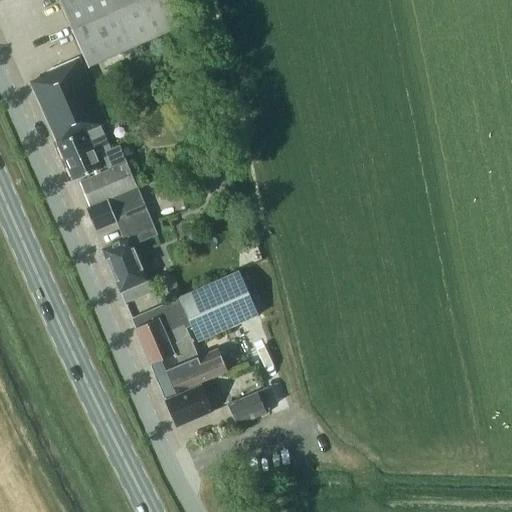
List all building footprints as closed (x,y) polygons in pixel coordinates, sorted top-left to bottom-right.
[(170,0),(58,0),(86,61),(80,64),(82,68),(87,65),(88,66),(182,25),(170,0)] [(29,83),(71,177),(73,180),(100,168),(94,155),(109,148),(99,126),(106,123),(82,68),(80,64),(78,58),(46,72),(47,75),(29,83)] [(108,171),(93,177),(79,183),(89,206),(136,186),(118,145),(101,153),(108,171)] [(86,209),(95,231),(146,210),(137,188),(86,209)] [(135,229),(137,234),(101,250),(125,304),(151,292),(146,281),(147,281),(131,244),(155,234),(151,223),(135,229)] [(135,328),(165,398),(227,371),(218,348),(198,356),(186,329),(190,327),(198,343),(257,317),(238,271),(132,318),(136,328),(135,328)] [(165,400),(177,427),(214,411),(202,384),(165,400)] [(266,415),(256,392),(227,404),(237,427),(266,415)]
